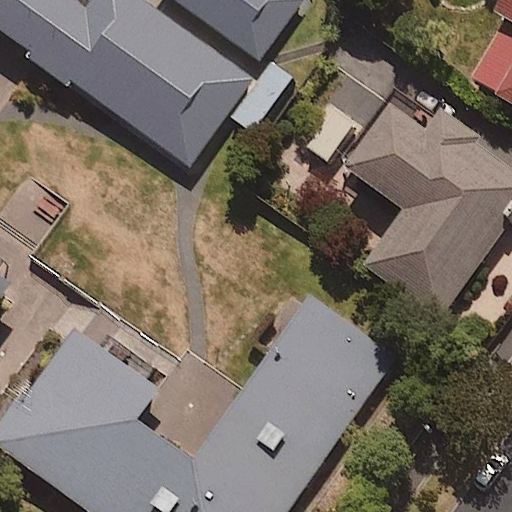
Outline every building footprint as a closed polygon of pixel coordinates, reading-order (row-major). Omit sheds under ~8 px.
[(0,0),(0,41),(37,67),(31,75),(81,109),(85,102),(195,178),(232,125),(258,143),(298,86),(272,68),(258,88),(131,0),(106,0),(93,19),(67,0),(66,0),(0,0)] [(168,0),(264,67),(306,7),(295,0),(168,0)] [(511,28),(479,91),(511,108),(511,110),(509,116),(511,117),(511,28)] [(408,68),(366,39),(351,60),(393,89),(408,68)] [(437,151),(403,126),(358,188),(416,230),(377,284),(447,334),(511,244),(511,179),(449,134),(437,151)] [(0,335),(21,306),(0,291),(0,279),(5,273),(0,269),(0,335)] [(79,352),(4,460),(78,511),(299,511),(401,366),(322,311),(205,479),(148,440),(167,413),(79,352)]
